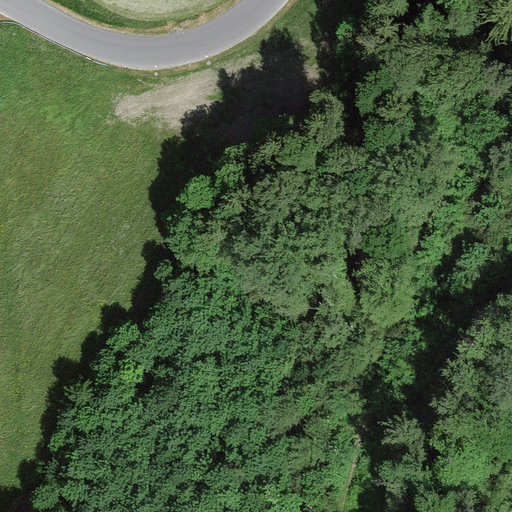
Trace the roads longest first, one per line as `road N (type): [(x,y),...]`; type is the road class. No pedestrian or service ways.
road 1 (track): [(509,0),(381,376),(344,511)]
road 2 (tertiary): [(14,0),(96,41),(160,51),(227,31),(269,0)]
